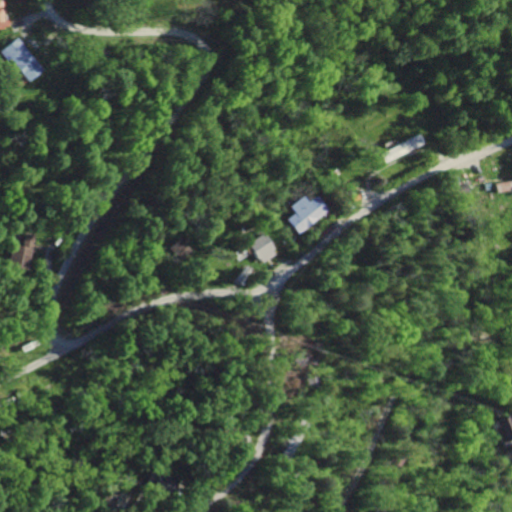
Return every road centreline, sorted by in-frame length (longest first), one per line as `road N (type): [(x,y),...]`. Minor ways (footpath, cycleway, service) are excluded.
road 1 (residential): [(511,366),(480,338),(447,336),(417,352),(327,511),(223,491),(253,458),(265,419),(269,367),(255,297),(209,292),(168,300),(60,352)]
road 2 (residential): [(60,352),(47,316),(62,276),(108,203),(213,84),(217,61),(206,43),(185,34),(72,35),(52,22),(42,0)]
road 3 (residential): [(255,297),(383,194),(511,140)]
